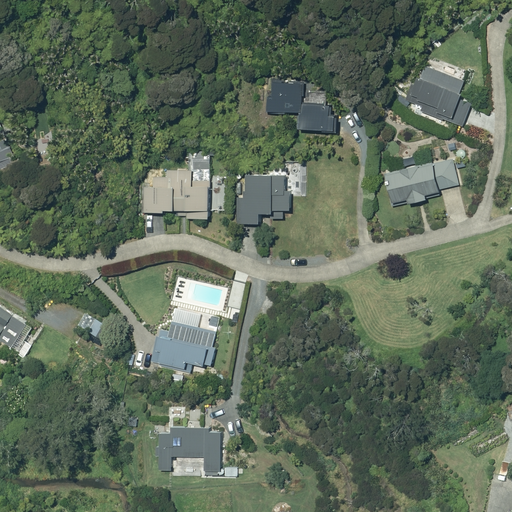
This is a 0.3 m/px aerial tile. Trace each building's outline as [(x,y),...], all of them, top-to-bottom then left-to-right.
[(469,78),(435,66),(432,75),(424,72),(420,83),(409,79),(403,95),(426,104),(425,109),(447,117),(448,116),(468,124),(477,100),(466,96),(469,89),(465,87),(469,78)] [(306,81),(273,80),(273,95),(269,95),(269,112),(300,113),(299,128),(339,130),(339,115),(334,114),(334,105),(326,104),(326,92),(306,91),(306,81)] [(0,159),(2,159),(6,168),(19,164),(0,109),(0,159)] [(463,183),(457,156),(441,160),(440,160),(426,163),(426,161),(407,165),(408,167),(388,172),(395,204),(444,193),(443,189),(447,188),(447,186),(463,183)] [(156,186),(147,186),(147,211),(189,212),(189,217),(211,218),(211,179),(194,180),(195,169),(169,169),(170,175),(157,175),(156,186)] [(292,170),(253,171),(253,186),(251,186),(251,194),(247,194),(247,219),(268,219),(268,209),(276,208),(276,216),(289,215),(289,206),(298,205),(298,185),(292,186),(292,170)] [(0,341),(3,337),(22,348),(36,327),(18,315),(18,314),(0,301),(0,341)] [(79,325),(106,340),(113,326),(86,312),(79,325)] [(220,329),(175,319),(173,329),(165,327),(163,334),(161,334),(155,360),(164,361),(163,364),(195,371),(197,360),(216,364),(220,345),(217,344),(220,329)] [(127,353),(125,363),(135,365),(137,355),(127,353)] [(138,418),(130,416),(129,424),(137,426),(138,418)] [(222,471),(223,431),(211,431),(211,427),(173,427),(173,432),(161,432),(161,447),(158,447),(158,455),(161,455),(161,468),(173,468),(174,456),(206,456),(206,470),(222,471)] [(511,511),(511,480),(490,479),(488,511),(511,511)]
